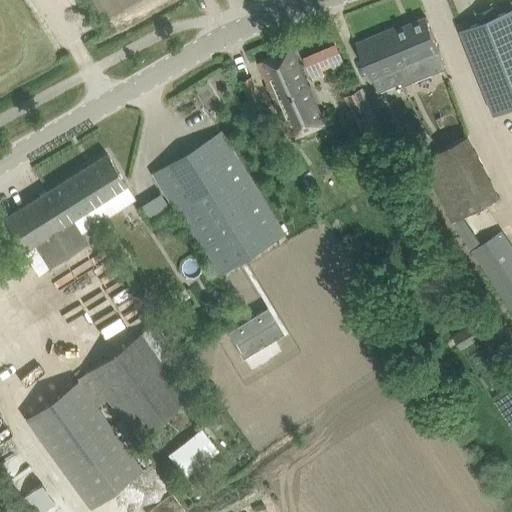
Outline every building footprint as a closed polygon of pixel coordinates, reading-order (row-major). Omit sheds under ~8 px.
[(511,9),(460,30),(467,47),(480,79),(506,69),(511,83),(511,9)] [(395,27),(356,43),(371,80),(373,79),(378,91),(402,81),(403,84),(414,80),(446,67),(426,17),(395,29),(395,27)] [(258,63),(266,81),(290,138),(324,124),(300,66),(292,48),(258,63)] [(315,52),(304,56),(314,80),(325,76),(315,52)] [(241,81),(247,96),(249,101),(260,96),(251,77),(241,81)] [(363,85),(345,94),(366,140),(384,131),(363,85)] [(423,122),(401,138),(394,142),(404,158),(433,138),(423,122)] [(152,173),(163,190),(216,276),(284,234),(230,149),(220,132),(152,173)] [(469,133),(420,159),(432,182),(481,157),(469,133)] [(107,154),(3,219),(22,250),(34,242),(50,267),(87,244),(80,233),(72,219),(109,196),(126,185),(107,154)] [(138,205),(150,223),(170,209),(158,192),(138,205)] [(511,245),(502,230),(473,249),(511,307),(511,245)] [(267,309),(226,334),(242,359),(283,334),(267,309)] [(453,334),(462,348),(486,334),(477,319),(453,334)] [(77,377),(79,380),(25,418),(89,509),(143,471),(96,405),(106,397),(135,438),(188,398),(140,332),(77,377)] [(167,454),(187,476),(219,447),(199,425),(167,454)] [(188,476),(194,484),(205,475),(199,468),(188,476)] [(18,495),(30,511),(35,511),(51,501),(36,481),(18,495)]
